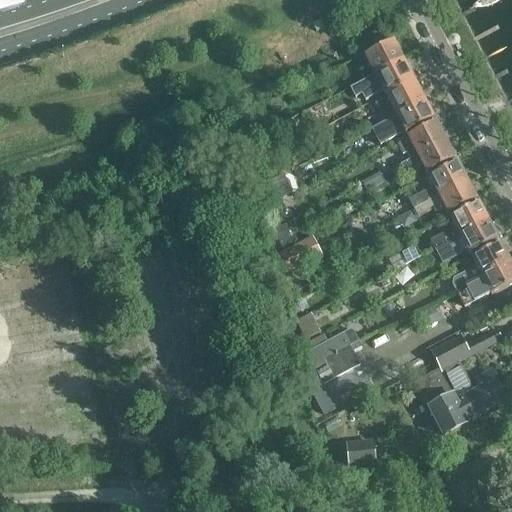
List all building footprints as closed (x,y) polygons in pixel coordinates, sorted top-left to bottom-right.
[(312,26),(317,36),(325,32),(321,22),(312,26)] [(365,58),(375,77),(403,62),(399,54),(400,52),(396,45),(394,45),(393,43),(386,47),(365,58)] [(403,62),(375,77),(350,89),(355,99),(362,96),(365,102),(383,93),(385,95),(413,80),(412,78),(413,76),(410,70),(408,70),(403,62)] [(385,122),(386,122),(396,117),(424,102),(420,94),(421,92),(418,86),(416,85),(415,84),(386,98),(393,110),(378,118),(381,124),(385,122)] [(268,104),(273,115),(285,109),(279,98),(268,104)] [(404,132),(406,135),(434,121),(433,119),(434,117),(431,111),(429,110),(424,102),(396,117),(386,122),(371,130),(379,145),(404,132)] [(403,144),(412,160),(446,142),(441,134),(442,132),(439,126),(437,126),(436,124),(408,139),(409,141),(403,144)] [(446,142),(412,160),(412,162),(403,167),(406,174),(422,166),(427,176),(455,161),(454,159),(455,157),(452,151),(450,151),(446,142)] [(411,200),(417,210),(467,183),(463,175),(464,173),(461,167),(458,166),(457,164),(429,179),(434,188),(411,200)] [(467,183),(417,210),(421,218),(444,207),(449,216),(477,201),(476,199),(477,197),(474,191),(472,191),(467,183)] [(431,243),(435,251),(488,223),(484,215),(485,213),(482,207),(480,207),(479,205),(450,219),(456,230),(431,243)] [(271,232),(272,236),(287,228),(286,226),(280,229),(276,208),(269,212),(273,231),(271,232)] [(488,223),(435,251),(440,260),(465,247),(470,257),(498,242),(497,240),(498,238),(495,232),(493,231),(488,223)] [(287,228),(272,236),(276,252),(293,245),(287,228)] [(453,286),(456,292),(510,264),(505,255),(506,253),(503,247),(501,247),(500,245),(472,260),(479,273),(453,286)] [(278,259),(282,282),(298,274),(297,271),(306,267),(298,249),(278,259)] [(511,267),(510,264),(456,292),(465,309),(490,295),(491,297),(511,286),(511,267)] [(298,274),(282,282),(286,300),(305,289),(298,274)] [(325,362),(326,363),(352,349),(350,346),(359,342),(352,329),(328,343),(324,336),(303,347),(314,368),(325,362)] [(445,373),(460,402),(462,401),(473,421),(508,402),(493,373),(476,382),(480,391),(474,394),(459,365),(471,359),(503,343),(496,330),(464,347),(460,339),(432,353),(443,374),(445,373)] [(381,368),(391,386),(428,366),(418,348),(381,368)] [(352,349),(326,363),(335,380),(361,366),(352,349)] [(462,401),(460,402),(456,404),(439,373),(418,384),(446,437),(467,426),(466,425),(473,421),(462,401)] [(347,444),(349,471),(377,468),(374,442),(347,444)]
